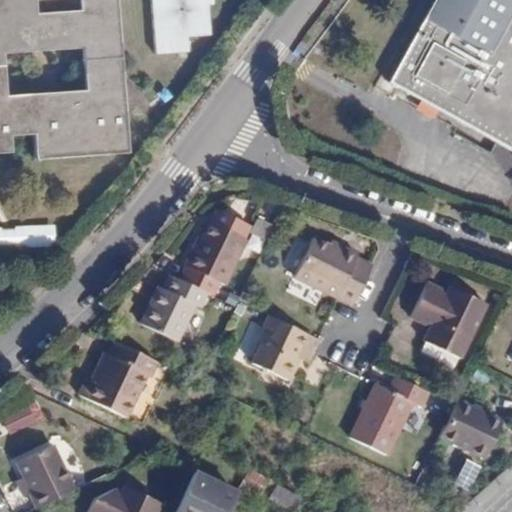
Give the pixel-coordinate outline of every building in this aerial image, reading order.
[(0,0),(0,151),(12,150),(10,133),(34,132),(35,158),(126,154),(124,113),(112,112),(105,0),(0,0)] [(150,0),(154,58),(187,56),(186,41),(209,40),(207,9),(213,9),(212,0),(150,0)] [(511,0),(428,0),(384,79),(383,81),(386,83),(511,149),(511,107),(491,96),(511,57),(511,54),(490,42),(511,1),(511,0)] [(202,240),(189,270),(227,289),(250,244),(246,242),(253,229),(230,219),(225,230),(210,234),(207,242),(202,240)] [(0,245),(52,244),(52,225),(0,226),(0,245)] [(333,248),(318,242),(299,281),(356,307),(374,267),(360,261),(362,257),(335,244),(333,248)] [(160,290),(142,327),(178,345),(198,308),(202,310),(209,296),(173,279),(166,292),(160,290)] [(450,288),(429,279),(413,314),(434,325),(427,339),(464,356),(491,300),(453,282),(450,288)] [(321,343),(275,321),(261,349),(266,351),(256,369),(291,387),(306,355),(314,358),(321,343)] [(95,386),(90,384),(83,400),(130,422),(149,380),(154,382),(162,367),(120,348),(112,359),(107,357),(95,386)] [(430,393),(397,377),(391,389),(378,384),(353,437),(389,456),(415,403),(424,407),(430,393)] [(0,411),(0,419),(9,435),(43,414),(30,394),(0,411)] [(507,421),(461,399),(446,438),(489,458),(507,421)] [(49,451),(12,467),(26,495),(23,498),(30,511),(33,511),(71,495),(49,451)] [(465,485),(476,467),(464,459),(453,477),(465,485)] [(226,511),(236,492),(192,472),(172,511),(226,511)] [(89,504),(84,511),(156,511),(158,509),(120,491),(117,497),(109,494),(89,504)]
